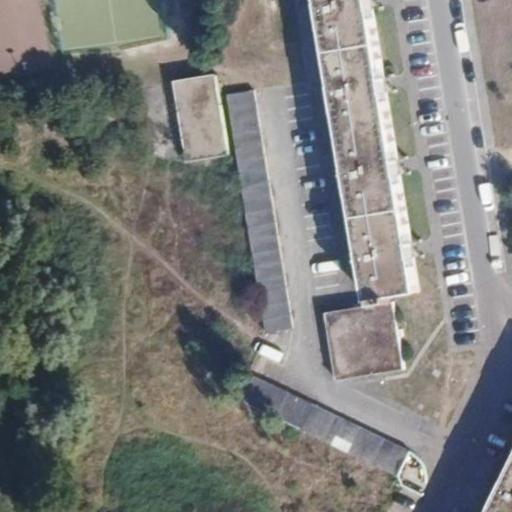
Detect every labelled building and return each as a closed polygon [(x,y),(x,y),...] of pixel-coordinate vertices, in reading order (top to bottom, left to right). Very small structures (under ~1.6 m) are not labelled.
[(338,311),(348,378),(406,368),(395,302),(392,302),(392,296),(420,291),(373,0),(322,0),(371,299),(375,299),(376,305),(338,311)] [(0,66),(18,67),(19,51),(0,50),(0,66)] [(177,81),(190,162),(231,155),(218,75),(177,81)] [(255,90),(229,94),(267,332),(294,328),(255,90)] [(184,149),(170,152),(172,164),(186,162),(184,149)] [(348,378),(338,311),(327,313),(338,380),(348,378)] [(411,451),(254,376),(242,399),(399,475),(411,451)] [(511,511),(511,474),(493,511),(511,511)]
